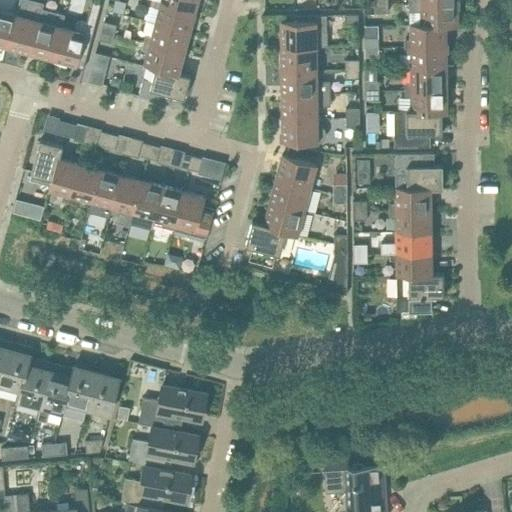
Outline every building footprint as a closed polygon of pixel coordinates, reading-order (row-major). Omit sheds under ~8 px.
[(29,54),(39,20),(42,8),(43,3),(30,0),(18,0),(15,13),(6,48),(29,54)] [(83,69),(101,3),(93,0),(87,21),(82,19),(75,23),(74,29),(62,26),(53,60),(83,69)] [(195,11),(156,0),(154,7),(159,9),(155,23),(190,32),(195,11)] [(198,0),(155,0),(156,0),(195,11),(198,0)] [(458,2),(408,3),(408,10),(421,10),(422,24),(422,25),(446,24),(446,25),(458,24),(458,2)] [(388,13),(388,3),(374,3),(374,13),(388,13)] [(53,60),(62,26),(65,14),(42,8),(39,20),(29,54),(53,60)] [(0,46),(6,48),(15,13),(0,9),(0,46)] [(345,24),(358,24),(358,14),(344,14),(345,24)] [(316,15),(316,20),(280,21),(281,46),(316,45),(328,45),(328,15),(316,15)] [(104,21),(101,30),(115,34),(117,24),(104,21)] [(184,53),(190,32),(155,23),(152,36),(147,35),(145,42),(184,53)] [(446,46),(446,25),(446,24),(422,25),(422,24),(410,24),(410,40),(405,40),(405,47),(446,46)] [(112,43),(115,34),(101,30),(99,40),(112,43)] [(364,38),(365,47),(378,47),(378,38),(364,38)] [(179,72),(184,53),(145,42),(143,49),(148,50),(144,65),(156,68),(156,67),(178,73),(179,72)] [(317,69),(316,45),(281,46),(281,70),(317,69)] [(446,68),(446,46),(405,47),(405,54),(410,54),(411,68),(446,68)] [(378,56),(378,47),(365,47),(365,57),(378,56)] [(95,52),(93,62),(88,81),(102,85),(110,56),(95,52)] [(345,60),(345,69),(359,69),(359,60),(345,60)] [(190,75),(179,72),(178,73),(156,67),(156,68),(152,81),(146,80),(145,86),(141,85),(139,95),(169,103),(171,94),(184,98),(190,75)] [(447,89),(446,68),(411,68),(411,83),(405,83),(406,90),(447,89)] [(317,81),(317,69),(281,70),(281,94),(330,93),(330,80),(317,81)] [(359,78),(359,69),(345,69),(345,79),(359,78)] [(112,76),(109,84),(117,86),(120,78),(112,76)] [(365,81),(365,90),(379,90),(379,81),(365,81)] [(447,112),(447,89),(406,90),(406,97),(411,97),(411,110),(411,111),(442,111),(442,112),(447,112)] [(379,100),(379,90),(365,90),(365,100),(379,100)] [(331,106),(330,93),(281,94),(282,118),(317,117),(317,106),(331,106)] [(346,108),(346,117),(359,117),(359,108),(346,108)] [(442,133),(442,112),(442,111),(411,111),(411,110),(394,111),(394,146),(430,146),(430,133),(442,133)] [(322,117),(317,117),(282,118),(282,142),(302,142),(318,142),(320,142),(322,141),(325,138),(326,136),(326,133),(325,131),(322,126),(322,117)] [(360,126),(359,117),(346,117),(346,127),(360,126)] [(64,135),(68,122),(59,119),(55,132),(64,135)] [(73,137),(77,124),(68,122),(64,135),(73,137)] [(106,146),(110,133),(100,130),(97,144),(106,146)] [(119,135),(110,133),(106,146),(115,149),(119,135)] [(29,179),(37,181),(38,176),(51,179),(52,179),(58,157),(59,157),(60,156),(63,145),(40,139),(29,179)] [(148,157),(151,144),(142,142),(138,155),(148,157)] [(161,146),(151,144),(148,157),(157,160),(161,146)] [(395,153),(395,174),(407,174),(407,187),(407,188),(431,187),(431,188),(443,188),(442,165),(434,165),(434,152),(395,153)] [(190,168),(193,155),(184,153),(180,166),(190,168)] [(318,164),(301,159),(282,154),(276,178),(311,188),(318,164)] [(202,158),(193,155),(190,168),(199,171),(202,158)] [(69,202),(79,162),(60,156),(59,157),(58,157),(52,179),(51,179),(48,191),(63,195),(62,200),(69,202)] [(91,202),(100,167),(79,162),(69,202),(75,204),(77,199),(91,202)] [(110,213),(121,173),(100,167),(91,202),(105,206),(103,211),(110,213)] [(358,171),(358,184),(370,184),(370,171),(358,171)] [(133,214),(142,179),(121,173),(110,213),(117,215),(119,210),(133,214)] [(311,188),(276,178),(269,201),(305,211),(311,188)] [(152,224),(163,184),(142,179),(133,214),(147,217),(145,223),(152,224)] [(172,232),(184,190),(163,184),(152,224),(153,225),(152,227),(172,232)] [(333,184),(333,194),(347,193),(346,184),(333,184)] [(431,209),(431,188),(431,187),(407,188),(407,187),(396,187),(396,202),(389,202),(389,210),(431,209)] [(205,196),(184,190),(172,232),(205,241),(213,210),(202,207),(205,196)] [(347,203),(347,193),(333,194),(333,203),(347,203)] [(17,198),(13,212),(25,215),(28,201),(17,198)] [(305,211),(269,201),(264,223),(263,225),(286,231),(286,232),(299,235),(305,211)] [(353,201),(353,210),(367,210),(366,201),(353,201)] [(431,231),(431,209),(389,210),(389,216),(396,216),(396,231),(431,231)] [(367,219),(367,210),(353,210),(353,220),(367,219)] [(280,254),(286,232),(286,231),(263,225),(264,223),(252,220),(245,245),(252,247),(265,250),(276,253),(280,254)] [(432,252),(431,231),(396,231),(396,242),(381,242),(381,253),(390,253),(432,252)] [(333,234),(334,244),(347,243),(347,234),(333,234)] [(347,253),(347,243),(334,244),(334,253),(347,253)] [(367,244),(363,244),(353,244),(353,253),(367,253),(367,244)] [(252,247),(249,259),(273,265),(276,253),(265,250),(252,247)] [(432,274),(432,272),(432,252),(390,253),(390,260),(396,260),(396,275),(408,275),(408,274),(432,274)] [(367,263),(367,253),(353,253),(354,263),(367,263)] [(444,272),(432,272),(432,274),(408,274),(408,275),(396,275),(397,310),(425,310),(425,296),(444,296),(444,272)] [(0,375),(9,341),(0,338),(0,375)] [(29,356),(30,356),(32,347),(9,341),(0,375),(0,384),(20,390),(29,356)] [(40,406),(51,362),(30,356),(29,356),(20,390),(17,400),(40,406)] [(74,368),(73,368),(51,362),(40,406),(62,412),(65,402),(74,368)] [(87,408),(97,371),(74,365),(73,368),(74,368),(65,402),(87,408)] [(114,396),(120,377),(97,371),(87,408),(109,414),(114,396)] [(162,383),(159,400),(143,396),(138,422),(151,425),(179,430),(179,429),(172,428),(174,414),(201,419),(207,392),(162,383)] [(121,405),(118,417),(128,419),(130,407),(121,405)] [(199,434),(179,430),(151,425),(148,441),(133,438),(128,461),(144,464),(170,469),(170,468),(162,467),(164,456),(194,461),(199,434)] [(100,451),(103,438),(85,440),(86,452),(100,451)] [(66,441),(54,443),(55,455),(67,454),(66,441)] [(55,455),(54,443),(42,444),(43,456),(55,455)] [(1,447),(2,459),(22,457),(28,457),(27,445),(21,445),(1,447)] [(378,464),(358,465),(348,466),(347,447),(323,449),(324,468),(326,492),(348,491),(349,511),(387,511),(386,495),(380,495),(378,464)] [(191,473),(170,469),(144,464),(141,480),(125,477),(124,485),(121,500),(124,501),(163,508),(155,506),(157,495),(186,501),(191,473)] [(89,511),(88,496),(87,488),(75,489),(76,507),(53,509),(53,511),(89,511)] [(53,511),(53,509),(30,511),(28,493),(16,494),(17,502),(17,511),(53,511)] [(0,498),(1,511),(13,511),(12,494),(0,495),(0,498)] [(182,511),(163,508),(124,501),(121,511),(182,511)]
